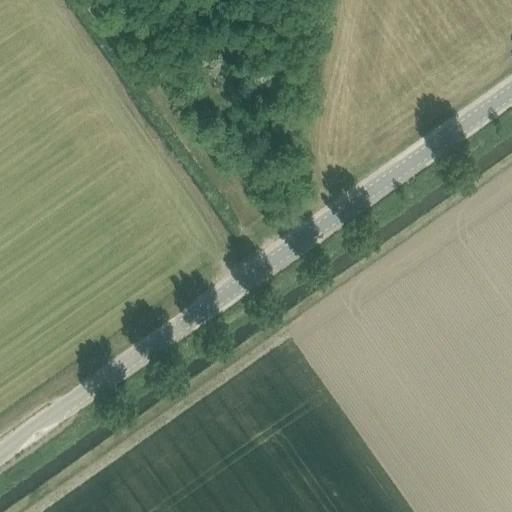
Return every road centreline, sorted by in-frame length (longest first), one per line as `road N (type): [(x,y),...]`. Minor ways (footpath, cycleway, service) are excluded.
road 1 (unclassified): [(0,454),(511,92)]
road 2 (track): [(277,258),(238,205),(233,162),(181,0)]
road 3 (track): [(238,205),(87,0)]
